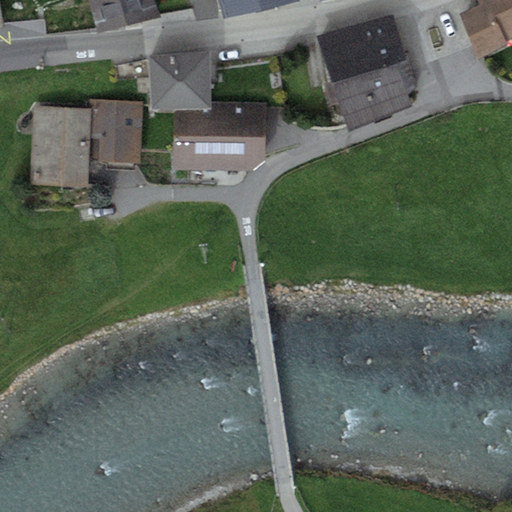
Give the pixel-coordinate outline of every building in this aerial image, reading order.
[(158,14),(153,0),(87,0),(98,34),(158,14)] [(219,0),(225,17),(300,1),(299,0),(219,0)] [(459,14),(479,57),(509,44),(507,40),(511,37),(511,0),(477,0),(480,5),(459,14)] [(391,14),(318,40),(350,128),(413,106),(397,62),(407,59),(391,14)] [(209,51),(149,57),(151,109),(174,109),(211,109),(211,102),(209,51)] [(143,101),(93,99),(93,108),(91,159),(141,161),(143,101)] [(174,109),(174,170),(253,169),(265,159),(264,102),(211,102),(211,109),(174,109)] [(93,108),(34,106),(31,185),(90,187),(91,159),(93,108)]
